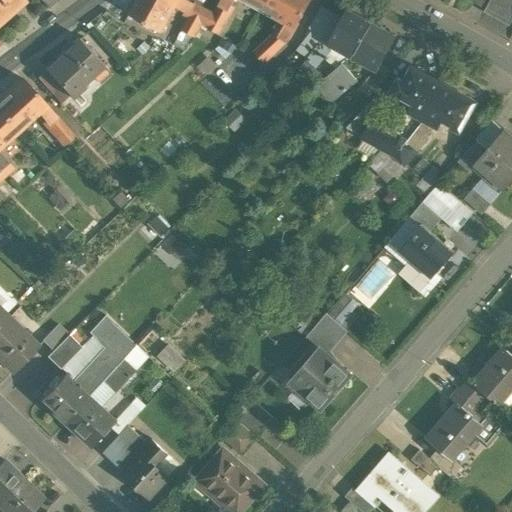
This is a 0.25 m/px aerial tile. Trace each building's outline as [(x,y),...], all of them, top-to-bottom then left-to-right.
[(0,0),(0,20),(23,0),(0,0)] [(183,0),(135,0),(129,13),(161,31),(175,5),(179,7),(183,0)] [(189,0),(183,0),(179,7),(184,10),(190,0),(189,0)] [(212,13),(190,0),(184,10),(183,12),(189,15),(181,30),(193,36),(200,23),(205,26),(212,13)] [(229,4),(222,0),(219,0),(212,13),(205,26),(217,33),(233,6),(229,4)] [(243,0),(258,9),(263,0),(243,0)] [(308,0),(263,0),(258,9),(283,23),(281,28),(290,33),(308,0)] [(476,0),(474,3),(484,8),(489,0),(476,0)] [(511,1),(510,0),(489,0),(484,8),(483,12),(508,26),(511,18),(511,1)] [(341,18),(320,7),(308,29),(311,32),(312,30),(324,39),(326,38),(329,40),(341,18)] [(371,22),(346,9),(341,18),(329,40),(329,41),(336,45),(353,54),(371,22)] [(371,22),(353,54),(363,60),(369,64),(376,68),(377,68),(379,64),(395,36),(371,22)] [(290,33),(281,28),(278,32),(287,37),(290,33)] [(275,30),(253,51),(262,61),(287,37),(278,32),(275,30)] [(324,39),(312,30),(311,32),(296,49),(308,57),(324,39)] [(81,38),(45,70),(60,86),(70,98),(106,66),(81,38)] [(308,57),(306,59),(316,69),(336,45),(329,41),(329,40),(326,38),(324,39),(308,57)] [(357,81),(343,63),(316,86),(331,103),(357,81)] [(391,70),(379,64),(377,68),(387,75),(391,70)] [(377,68),(376,68),(369,77),(379,83),(387,75),(377,68)] [(442,85),(420,72),(417,70),(414,68),(409,68),(407,75),(404,83),(398,80),(391,93),(413,105),(409,111),(416,115),(424,119),(442,85)] [(60,86),(45,70),(36,78),(51,94),(60,86)] [(20,77),(0,95),(0,114),(16,132),(37,113),(39,116),(48,108),(20,77)] [(369,77),(357,91),(366,97),(379,83),(369,77)] [(465,97),(442,85),(424,119),(433,124),(438,126),(443,121),(459,130),(468,114),(471,109),(474,106),(475,103),(472,99),(469,98),(465,97)] [(346,128),(363,137),(371,122),(372,123),(382,105),(373,99),(346,128)] [(48,108),(39,116),(43,121),(52,113),(48,108)] [(73,136),(52,113),(43,121),(41,123),(62,146),(73,136)] [(0,114),(0,146),(16,132),(0,114)] [(416,115),(407,127),(414,132),(419,126),(424,119),(416,115)] [(433,124),(424,119),(419,126),(428,131),(433,124)] [(372,123),(371,122),(363,137),(382,148),(390,133),(372,123)] [(428,131),(419,126),(414,132),(407,142),(417,151),(428,139),(428,131)] [(487,149),(474,164),(475,164),(504,188),(511,178),(511,139),(502,131),(487,149)] [(407,142),(390,133),(382,148),(395,155),(407,142)] [(476,139),(457,160),(470,171),(475,164),(474,164),(487,149),(476,139)] [(407,142),(395,155),(405,164),(417,151),(407,142)] [(0,159),(0,178),(11,169),(2,158),(0,159)] [(446,174),(434,164),(418,183),(429,193),(446,174)] [(466,196),(484,212),(503,191),(486,175),(466,196)] [(426,200),(460,230),(475,213),(441,183),(426,200)] [(442,217),(423,200),(410,215),(420,224),(421,223),(430,230),(442,217)] [(420,224),(398,249),(431,277),(453,251),(430,230),(421,223),(420,224)] [(329,306),(348,328),(360,317),(353,309),(359,304),(347,291),(329,306)] [(37,344),(5,313),(0,317),(0,359),(11,371),(37,344)] [(326,313),(306,336),(318,347),(324,352),(344,328),(326,313)] [(137,345),(104,314),(87,332),(103,347),(86,366),(74,380),(90,395),(104,381),(124,359),(137,345)] [(57,323),(42,339),(52,349),(67,334),(67,333),(57,323)] [(52,349),(45,356),(57,369),(80,347),(67,334),(52,349)] [(318,347),(289,380),(323,409),(352,376),(324,352),(318,347)] [(511,354),(504,347),(474,382),(489,395),(501,405),(511,393),(511,354)] [(124,359),(104,381),(115,391),(136,370),(124,359)] [(74,380),(64,372),(39,397),(66,422),(90,395),(74,380)] [(474,382),(469,377),(459,389),(479,406),(489,395),(474,382)] [(115,391),(104,381),(90,395),(102,406),(115,391)] [(459,389),(458,388),(450,398),(456,403),(457,403),(482,424),(489,415),(479,406),(459,389)] [(102,406),(90,395),(66,422),(93,447),(111,427),(117,420),(116,419),(102,406)] [(273,417),(252,398),(235,417),(236,419),(235,420),(254,437),(273,417)] [(131,402),(116,419),(117,420),(111,427),(119,434),(140,411),(131,402)] [(456,403),(427,438),(438,448),(452,460),(453,459),(453,458),(453,457),(474,433),(482,424),(457,403),(456,403)] [(501,426),(489,415),(482,424),(474,433),(486,444),(501,426)] [(254,437),(235,420),(222,435),(241,452),(254,437)] [(166,451),(151,438),(140,451),(142,453),(143,452),(155,463),(166,451)] [(452,460),(438,448),(429,458),(438,466),(452,478),(462,466),(453,459),(452,460)] [(429,458),(419,449),(410,459),(429,476),(438,466),(429,458)] [(223,450),(197,480),(233,511),(238,511),(262,484),(223,450)] [(155,463),(143,452),(142,453),(122,475),(149,498),(169,475),(155,463)] [(390,454),(358,491),(370,502),(377,493),(398,511),(420,511),(436,494),(390,454)] [(0,502),(23,478),(3,458),(0,461),(0,502)] [(23,478),(0,502),(0,507),(4,511),(29,511),(43,498),(23,478)] [(358,491),(353,487),(345,496),(362,511),(368,511),(374,505),(370,502),(358,491)] [(362,511),(350,501),(340,511),(362,511)]
